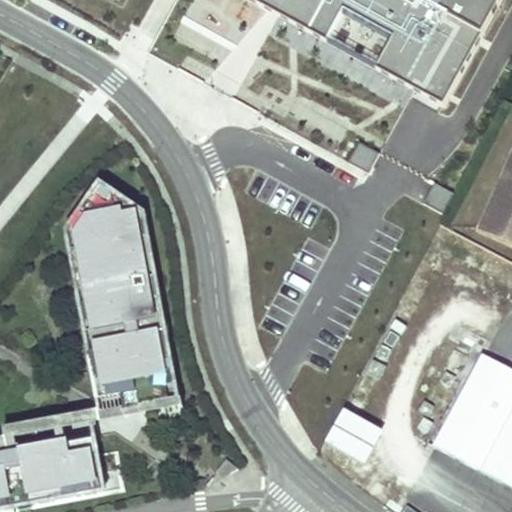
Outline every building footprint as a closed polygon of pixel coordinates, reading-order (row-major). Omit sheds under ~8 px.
[(505,0),(241,0),(446,109),(505,0)] [(360,144),(349,163),(369,174),(380,155),(360,144)] [(511,152),(479,227),(511,241),(511,152)] [(434,185),(423,205),(444,216),(455,195),(434,185)] [(92,360),(100,402),(122,397),(125,411),(143,408),(170,403),(167,389),(176,387),(170,360),(162,361),(157,336),(166,334),(159,299),(150,301),(147,282),(156,281),(148,238),(140,239),(134,209),(109,192),(97,209),(89,204),(76,222),(85,228),(78,237),(80,251),(72,252),(80,295),(88,293),(91,306),(82,307),(87,335),(96,333),(101,359),(92,360)] [(442,236),(437,249),(476,264),(481,252),(442,236)] [(511,487),(511,373),(481,357),(435,447),(511,487)] [(0,511),(13,510),(11,499),(29,496),(31,506),(51,503),(49,492),(75,487),(77,498),(97,494),(94,476),(101,474),(97,455),(93,433),(7,449),(0,450),(0,511)]
